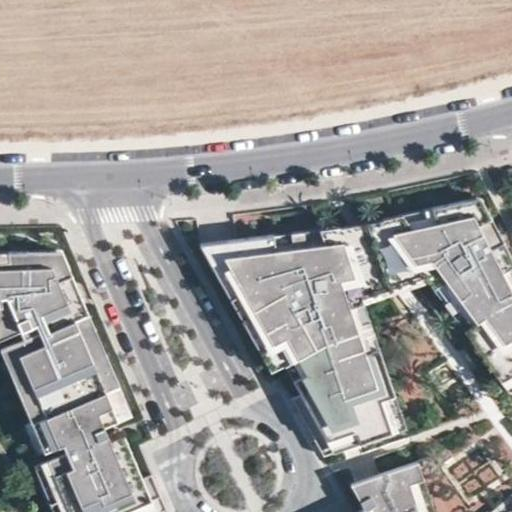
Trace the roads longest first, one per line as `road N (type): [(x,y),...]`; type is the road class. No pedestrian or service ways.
road 1 (residential): [(511,111),(248,162),(134,174)]
road 2 (residential): [(67,176),(185,438)]
road 3 (residential): [(249,408),(144,214),(134,174)]
road 4 (residential): [(295,511),(305,491),(304,454),(283,423),(249,408)]
